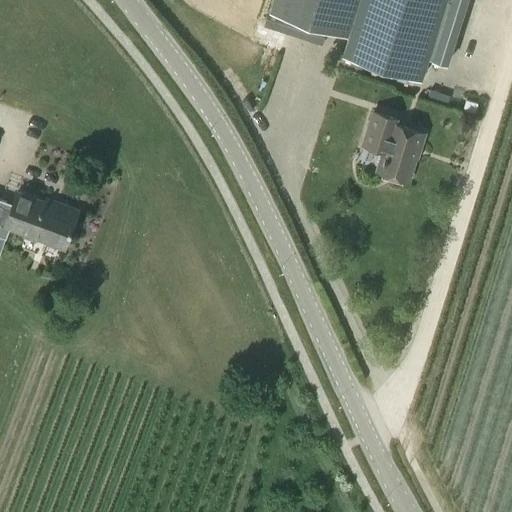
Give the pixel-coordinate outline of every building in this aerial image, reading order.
[(272,0),(269,11),(348,35),(342,55),(421,79),(427,58),(445,0),(272,0)] [(467,0),(445,0),(427,58),(447,64),(467,0)] [(430,88),(427,98),(448,105),(451,95),(430,88)] [(424,135),(394,125),(396,120),(372,113),(362,146),(382,152),(376,172),(407,182),(415,159),(416,159),(424,135)] [(63,250),(77,214),(56,206),(55,209),(16,194),(4,227),(63,250)]
